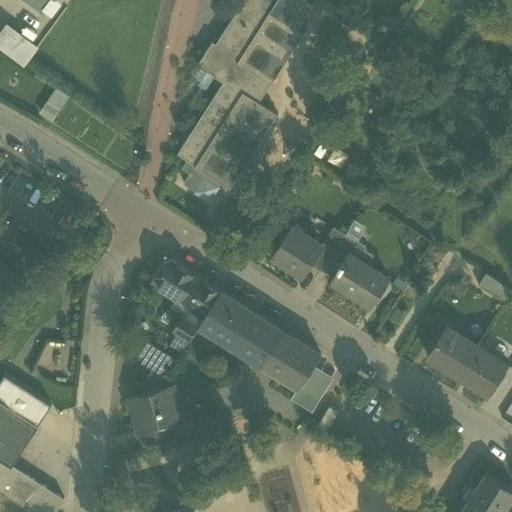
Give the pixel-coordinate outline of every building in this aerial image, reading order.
[(48,0),(22,0),(22,1),(42,16),(45,13),(41,10),(48,0)] [(56,0),(48,0),(41,10),(45,13),(52,18),(62,4),(56,0)] [(297,30),(313,5),(306,0),(244,0),(216,44),(213,42),(197,66),(223,83),(177,154),(187,160),(182,168),(190,173),(183,183),(195,191),(194,192),(210,202),(219,187),(218,186),(220,182),(229,189),(277,114),(259,103),(303,34),(297,30)] [(6,24),(0,31),(0,50),(24,68),(39,48),(6,24)] [(56,88),(39,114),(52,123),(69,97),(56,88)] [(355,220),(346,234),(358,242),(367,228),(355,220)] [(275,249),(270,257),(287,268),(288,265),(304,275),(311,264),(323,245),(322,245),(290,225),(281,240),(275,249)] [(323,245),(311,264),(322,271),(346,234),(333,226),(322,245),(323,245)] [(275,249),(281,240),(266,231),(261,240),(275,249)] [(346,234),(322,271),(333,278),(344,260),(348,253),(350,254),(358,242),(346,234)] [(364,273),(368,266),(373,259),(372,254),(365,250),(365,246),(358,242),(350,254),(348,253),(344,260),(364,273)] [(199,325),(221,291),(169,258),(164,260),(151,280),(193,306),(186,317),(182,314),(172,329),(190,340),(199,325)] [(344,260),(333,278),(331,280),(372,306),(389,279),(368,266),(364,273),(344,260)] [(511,290),(485,273),(478,285),(505,302),(511,290)] [(408,285),(397,278),(392,286),(403,293),(408,285)] [(283,330),(221,291),(199,325),(262,364),(283,330)] [(426,355),(457,375),(476,345),(446,325),(426,355)] [(321,353),(283,330),(262,364),(260,366),(277,377),(278,375),(298,387),(299,388),(310,369),(314,365),(321,353)] [(144,379),(168,373),(177,359),(147,340),(138,354),(136,370),(142,371),(144,379)] [(508,365),(476,345),(457,375),(488,395),(508,365)] [(314,386),(324,392),(334,377),(314,365),(310,369),(321,376),(314,386)] [(321,376),(310,369),(299,388),(298,387),(291,397),(312,411),(324,392),(314,386),(321,376)] [(12,464),(52,404),(4,373),(0,380),(0,490),(33,511),(55,511),(64,498),(12,464)] [(137,393),(171,384),(168,373),(144,379),(134,382),(137,393)] [(180,405),(174,383),(171,384),(137,393),(127,396),(138,435),(168,426),(166,421),(187,415),(184,404),(180,405)] [(235,383),(210,389),(217,413),(241,406),(235,383)] [(338,412),(329,407),(316,427),(325,433),(338,412)] [(459,511),(503,511),(511,499),(511,489),(485,473),(475,489),(470,486),(463,496),(468,499),(459,511)]
